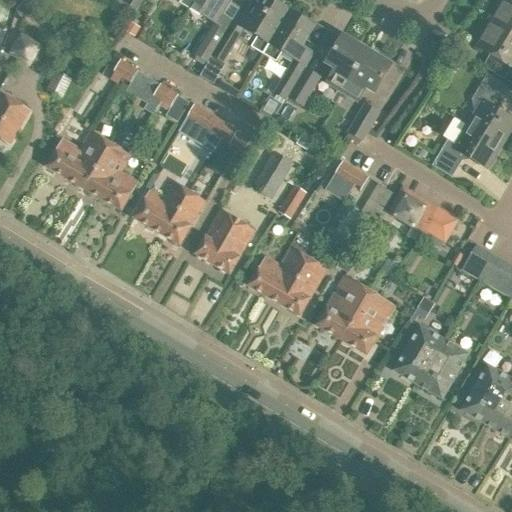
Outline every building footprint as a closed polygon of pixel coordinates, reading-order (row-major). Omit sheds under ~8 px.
[(128,0),(126,5),(137,11),(143,0),(128,0)] [(221,17),(230,0),(195,0),(194,3),(209,12),(205,18),(216,24),(197,55),(209,62),(231,27),(233,24),(221,17)] [(263,56),(289,13),(267,0),(262,0),(244,30),(258,39),(252,49),(263,56)] [(511,0),(506,0),(493,23),(511,33),(511,0)] [(289,13),(263,56),(271,60),(274,55),(279,59),(283,54),(295,61),(314,28),(289,13)] [(139,28),(129,23),(124,31),(134,37),(139,28)] [(511,33),(493,23),(478,49),(492,57),(485,69),(511,84),(511,33)] [(243,34),(231,27),(209,62),(199,78),(214,86),(225,66),(224,65),(243,34)] [(101,36),(105,59),(125,55),(121,33),(101,36)] [(22,35),(10,56),(29,67),(30,64),(46,73),(55,58),(40,49),(41,47),(22,35)] [(343,92),(367,51),(344,37),(329,61),(338,66),(328,83),(343,92)] [(367,51),(343,92),(359,101),(368,85),(378,91),(392,66),(367,51)] [(122,80),(130,66),(121,60),(112,74),(114,75),(110,81),(117,85),(121,79),(122,80)] [(288,97),(304,72),(292,65),(275,94),(287,101),(289,98),(288,97)] [(130,66),(122,80),(130,85),(138,71),(130,66)] [(288,97),(289,98),(302,107),(319,79),(305,71),(304,72),(288,97)] [(62,99),(72,80),(55,72),(46,91),(62,99)] [(161,104),(169,90),(160,85),(152,98),(161,104)] [(466,125),(501,145),(511,126),(511,119),(494,109),(500,99),(479,86),(470,100),(478,105),(466,125)] [(169,90),(161,104),(159,107),(168,112),(178,96),(169,90)] [(30,111),(0,94),(0,141),(10,147),(30,111)] [(194,106),(188,117),(204,127),(212,132),(222,138),(228,127),(218,120),(214,118),(211,116),(194,106)] [(349,135),(347,137),(360,145),(362,142),(363,143),(368,134),(379,114),(365,106),(348,134),(349,135)] [(501,145),(466,125),(454,118),(445,135),(447,140),(438,154),(459,166),(465,156),(487,169),(501,145)] [(237,132),(228,127),(222,138),(221,140),(230,145),(237,132)] [(203,147),(213,153),(221,140),(222,138),(212,132),(203,147)] [(83,190),(110,146),(90,134),(79,151),(63,179),(83,190)] [(46,168),(63,179),(79,151),(62,141),(46,168)] [(103,202),(119,174),(129,157),(110,146),(83,190),(103,202)] [(271,157),(252,189),(272,202),(294,165),(273,152),(271,157)] [(182,185),(202,193),(215,163),(196,154),(182,185)] [(334,177),(343,182),(350,169),(342,164),(334,177)] [(334,177),(326,190),(344,200),(352,187),(359,174),(350,169),(343,182),(334,177)] [(119,174),(103,202),(120,212),(137,185),(119,174)] [(360,192),(367,179),(359,174),(352,187),(360,192)] [(153,176),(145,189),(150,192),(159,176),(153,176)] [(150,192),(133,220),(165,239),(165,235),(189,194),(173,184),(164,200),(150,192)] [(306,194),(305,193),(294,186),(277,213),(290,221),(306,194)] [(402,190),(388,213),(425,234),(438,211),(402,190)] [(165,235),(165,239),(179,247),(205,204),(189,194),(165,235)] [(383,209),(369,200),(362,212),(376,220),(383,209)] [(438,211),(425,234),(442,244),(443,245),(456,222),(438,211)] [(255,232),(220,212),(194,256),(229,276),(255,232)] [(479,281),(493,258),(476,247),(462,271),(479,281)] [(283,269),(266,298),(282,307),(310,261),(294,251),(292,249),(280,268),(283,269)] [(511,268),(493,258),(479,281),(511,300),(511,268)] [(265,259),(249,288),(266,298),(283,269),(280,268),(265,259)] [(282,307),(299,317),(327,271),(310,261),(282,307)] [(315,327),(340,341),(369,292),(345,277),(315,327)] [(340,341),(366,356),(395,307),(369,292),(340,341)] [(430,366),(444,342),(420,328),(393,373),(418,387),(430,366)] [(430,366),(418,387),(440,401),(467,356),(444,342),(430,366)] [(460,412),(485,426),(498,403),(511,381),(486,367),(460,412)] [(485,426),(508,440),(511,433),(511,381),(498,403),(485,426)] [(358,418),(370,400),(357,392),(345,411),(358,418)]
